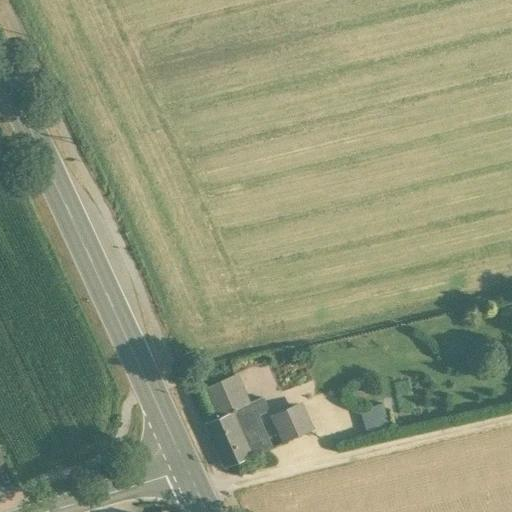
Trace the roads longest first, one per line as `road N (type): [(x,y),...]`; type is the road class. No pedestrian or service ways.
road 1 (primary): [(0,56),(187,470)]
road 2 (tertiary): [(47,511),(187,470)]
